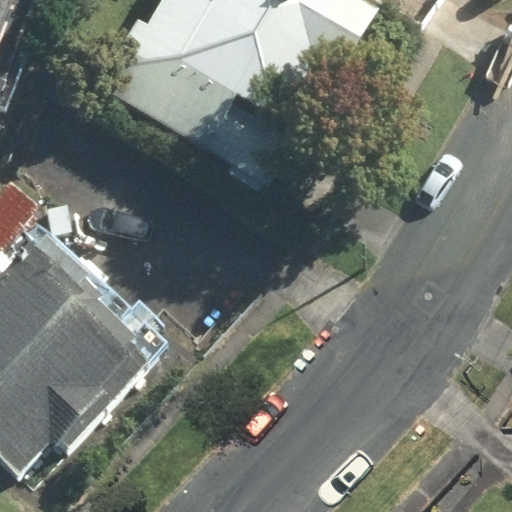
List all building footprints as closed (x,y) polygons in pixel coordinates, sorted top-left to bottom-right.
[(0,87),(14,93),(50,0),(0,0),(0,1),(2,3),(0,8),(0,87)] [(134,105),(281,185),(311,130),(295,121),(329,59),(367,79),(400,18),(366,0),(175,0),(160,28),(149,22),(126,63),(150,76),(134,105)] [(0,131),(15,113),(0,100),(0,131)] [(0,264),(7,256),(14,262),(57,212),(23,184),(0,211),(0,264)] [(0,303),(0,466),(3,464),(30,488),(60,455),(73,467),(171,356),(49,248),(0,303)]
